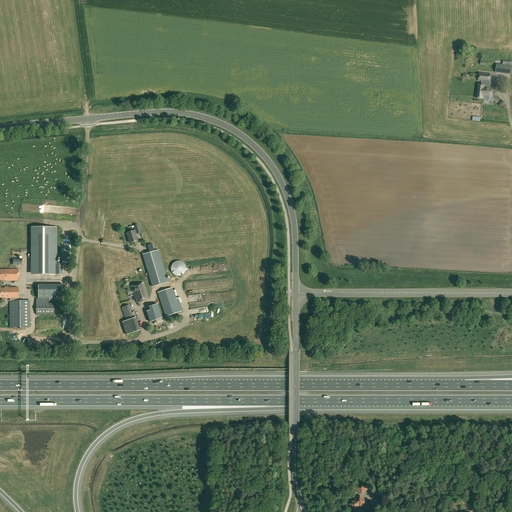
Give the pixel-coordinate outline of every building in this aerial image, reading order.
[(510,74),(511,62),(503,61),(502,64),(496,64),(495,73),(510,74)] [(492,87),(489,87),(489,82),(490,82),(491,74),(479,72),(477,82),(481,82),(481,85),(478,84),(477,98),(483,99),(484,99),(484,101),(489,101),(489,97),(491,97),(492,87)] [(31,250),(31,275),(62,275),(62,263),(57,263),(57,227),(35,227),(31,227),(31,250)] [(126,233),(129,243),(138,241),(135,230),(126,233)] [(158,250),(154,251),(152,245),(148,246),(150,252),(143,255),(152,287),(168,282),(158,250)] [(171,268),(171,269),(171,270),(171,271),(172,272),(172,273),(173,273),(173,274),(174,275),(175,275),(176,276),(177,276),(178,276),(179,276),(180,276),(182,275),(183,274),(184,274),(184,273),(185,272),(185,271),(186,270),(186,269),(186,268),(186,267),(185,266),(185,265),(184,264),(184,263),(183,263),(182,262),(181,261),(180,261),(179,261),(178,261),(177,261),(176,261),(175,262),(174,262),(174,263),(173,263),(173,264),(172,265),(171,266),(171,267),(171,268)] [(18,280),(18,269),(5,269),(5,270),(0,270),(0,279),(5,280),(5,281),(18,280)] [(149,299),(145,288),(143,283),(131,286),(133,292),(136,303),(149,299)] [(64,285),(38,285),(38,299),(48,299),(49,299),(49,301),(64,301),(64,285)] [(9,328),(30,327),(30,300),(18,301),(17,298),(18,298),(18,288),(8,288),(8,286),(5,287),(5,288),(0,288),(0,297),(5,298),(10,298),(10,301),(9,301),(9,328)] [(182,311),(177,298),(175,299),(172,288),(157,293),(166,317),(182,311)] [(39,314),(48,315),(54,315),(54,303),(48,303),(48,299),(38,299),(36,299),(36,316),(38,316),(39,314)] [(161,314),(157,304),(149,307),(153,321),(162,318),(161,314)] [(122,322),(126,335),(140,330),(135,317),(133,318),(129,305),(121,307),(126,320),(122,322)] [(355,488),(362,495),(369,488),(363,481),(355,488)] [(361,507),(366,502),(360,496),(356,500),(355,499),(350,504),(355,510),(360,505),(361,507)] [(381,500),(373,507),(377,511),(385,504),(381,500)]
